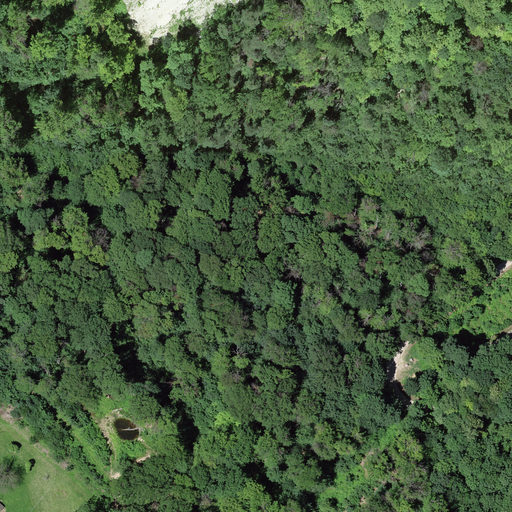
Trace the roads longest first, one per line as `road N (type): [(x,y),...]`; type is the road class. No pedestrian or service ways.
road 1 (track): [(390,364),(362,362),(332,381),(280,426),(252,471),(162,452),(141,460),(117,488),(130,511)]
road 2 (track): [(116,511),(117,488),(82,441),(0,361)]
road 3 (track): [(511,333),(441,401),(407,404),(390,364)]
road 4 (track): [(390,364),(438,303),(511,261)]
